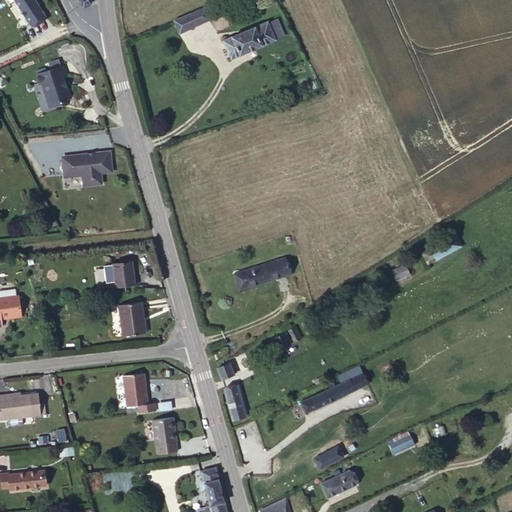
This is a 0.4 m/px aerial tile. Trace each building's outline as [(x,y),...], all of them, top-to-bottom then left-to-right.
[(10,0),(25,24),(39,17),(28,0),(10,0)] [(200,7),(170,20),(174,32),(205,19),(200,7)] [(227,58),(273,36),(270,26),(267,27),(263,19),(219,39),(227,58)] [(45,105),(58,102),(57,98),(65,96),(60,77),(62,76),(59,65),(33,73),(35,82),(38,81),(45,105)] [(81,185),(99,182),(97,171),(109,169),(106,152),(99,153),(99,151),(67,156),(67,157),(60,158),(61,174),(70,174),(70,175),(79,173),(81,185)] [(423,247),(429,258),(461,242),(456,231),(423,247)] [(235,281),(286,269),(283,253),(232,265),(235,281)] [(108,284),(125,283),(123,260),(105,262),(108,284)] [(396,281),(410,275),(405,263),(391,269),(396,281)] [(0,323),(1,323),(0,314),(12,313),(12,316),(20,315),(17,293),(0,295),(0,323)] [(118,331),(142,328),(139,300),(116,302),(118,331)] [(276,341),(289,333),(284,322),(270,329),(276,341)] [(252,355),(263,351),(258,330),(248,335),(252,355)] [(216,366),(219,376),(234,371),(231,361),(216,366)] [(304,403),(364,375),(359,364),(333,376),(331,372),(323,375),(325,380),(300,392),(304,403)] [(144,400),(140,369),(118,371),(121,404),(133,403),(134,408),(152,406),(151,400),(144,400)] [(0,409),(1,415),(38,411),(36,393),(36,389),(22,391),(22,388),(0,390),(0,409)] [(233,420),(245,416),(239,389),(226,392),(233,420)] [(36,393),(38,411),(46,411),(43,392),(36,393)] [(175,441),(172,417),(152,418),(154,443),(175,441)] [(395,455),(419,446),(414,434),(390,444),(395,455)] [(317,462),(342,450),(337,440),(312,451),(317,462)] [(58,455),(73,453),(72,445),(56,447),(58,455)] [(0,476),(1,486),(41,483),(40,467),(0,471),(0,476)] [(211,511),(226,511),(216,467),(201,473),(210,508),(211,511)] [(324,493),(355,480),(350,467),(319,479),(324,493)] [(285,502),(281,487),(255,500),(256,508),(285,502)] [(432,511),(428,501),(401,511),(432,511)] [(287,511),(285,502),(256,508),(257,511),(287,511)]
